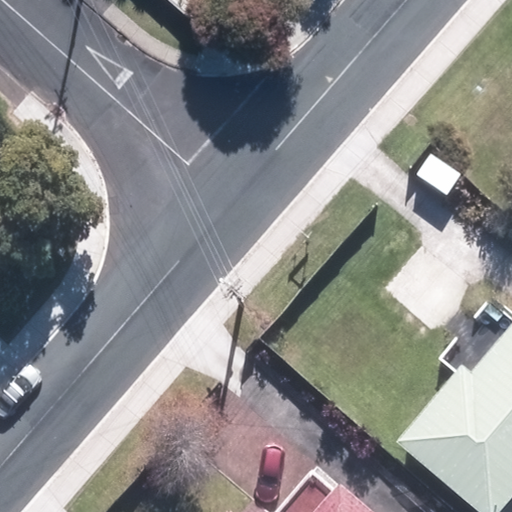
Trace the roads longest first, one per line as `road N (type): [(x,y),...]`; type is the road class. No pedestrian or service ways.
road 1 (residential): [(0,464),(228,200)]
road 2 (residential): [(228,200),(0,0)]
road 3 (residential): [(228,200),(403,0)]
